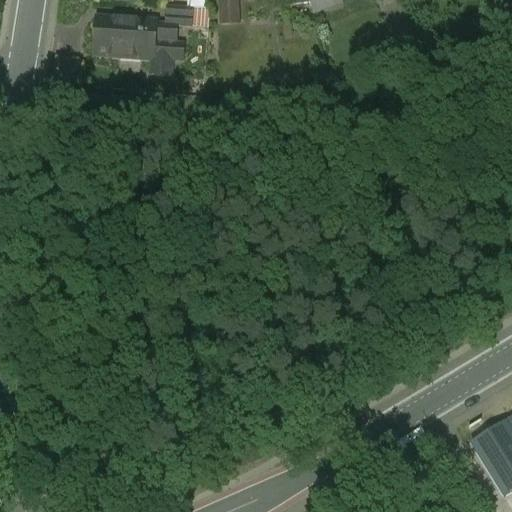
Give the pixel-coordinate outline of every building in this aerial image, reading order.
[(203,0),(187,0),(187,10),(193,11),(192,12),(204,12),(203,0)] [(322,0),(308,0),(313,15),(326,11),(322,0)] [(187,10),(168,9),(167,27),(176,28),(176,29),(182,30),(192,22),(192,12),(193,11),(187,10)] [(145,25),(97,22),(94,58),(144,62),(146,25),(145,25)] [(157,24),(145,23),(145,25),(146,25),(144,62),(152,62),(151,78),(172,79),(173,64),(174,64),(174,61),(180,55),(175,49),(176,29),(176,28),(167,27),(157,26),(157,24)] [(66,61),(56,60),(53,81),(63,83),(66,61)] [(78,63),(66,61),(63,83),(74,85),(78,63)] [(511,419),(470,445),(503,500),(511,494),(511,419)]
